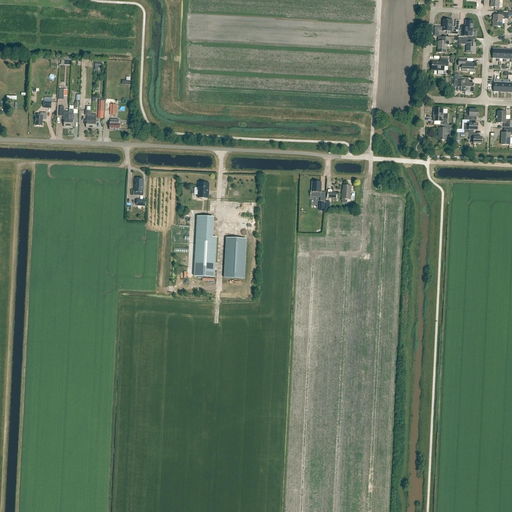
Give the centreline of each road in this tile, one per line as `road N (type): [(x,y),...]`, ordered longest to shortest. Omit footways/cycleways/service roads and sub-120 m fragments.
road 1 (unclassified): [(427,162),(0,138)]
road 2 (residential): [(422,98),(432,13),(474,11),(487,41)]
road 3 (track): [(372,125),(380,0)]
